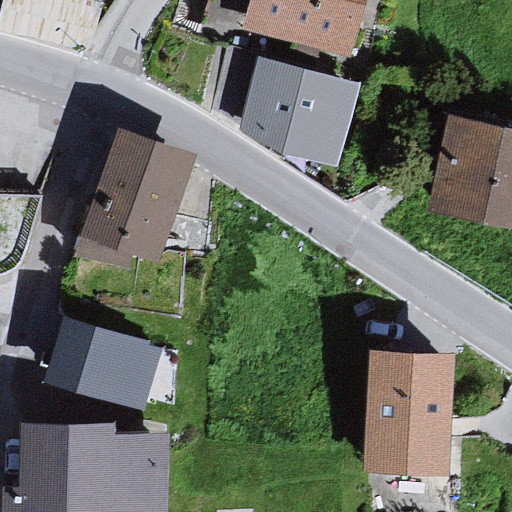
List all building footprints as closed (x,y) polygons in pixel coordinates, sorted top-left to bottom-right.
[(92,0),(0,0),(0,39),(58,55),(81,44),(92,0)] [(226,0),(220,26),(325,55),(340,0),(226,0)] [(337,81),(240,61),(223,141),(320,161),(337,81)] [(511,204),(511,126),(423,112),(405,216),(507,234),(511,204)] [(173,159),(97,130),(61,261),(143,267),(173,159)] [(114,336),(46,318),(24,407),(89,414),(114,336)] [(345,473),(432,472),(430,351),(343,351),(345,473)] [(7,511),(152,511),(152,436),(93,433),(93,423),(15,423),(3,493),(7,511)]
